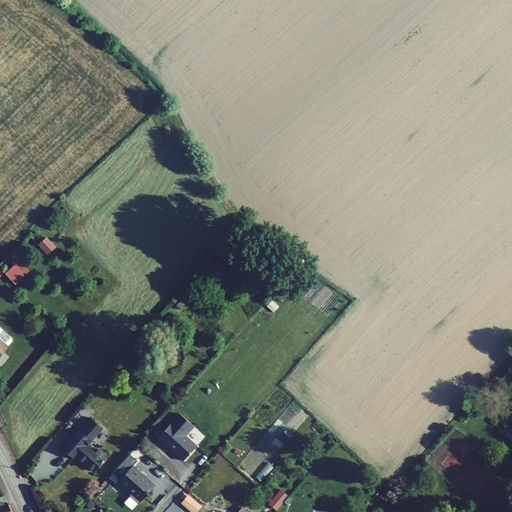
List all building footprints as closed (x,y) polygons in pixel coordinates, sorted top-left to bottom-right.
[(37,241),(30,247),(38,257),(46,250),(37,241)] [(17,260),(2,273),(13,285),(28,271),(17,260)] [(193,427),(179,414),(157,439),(164,445),(165,444),(183,461),(196,446),(185,436),(193,427)] [(77,425),(60,444),(68,451),(71,448),(93,468),(110,450),(101,442),(98,446),(89,439),(101,425),(89,415),(78,426),(77,425)] [(142,472),(133,464),(118,481),(131,493),(129,495),(139,503),(155,486),(141,473),(142,472)] [(269,504),(276,510),(285,500),(278,493),(269,504)]
